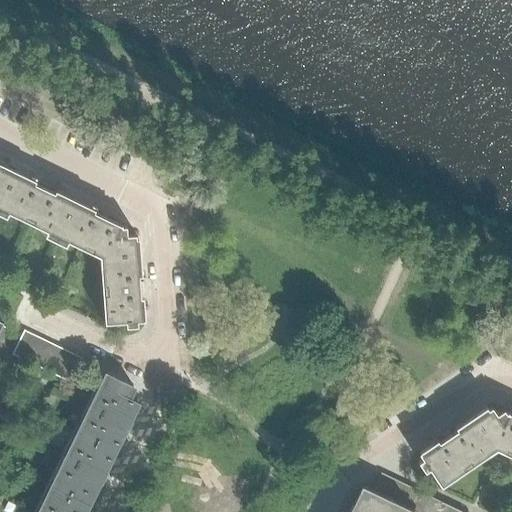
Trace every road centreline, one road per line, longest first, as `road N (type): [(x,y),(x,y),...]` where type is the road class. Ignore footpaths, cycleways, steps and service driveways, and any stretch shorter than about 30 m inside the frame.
road 1 (residential): [(166,372),(160,217),(146,202),(0,133)]
road 2 (residential): [(511,381),(474,375),(353,459),(323,511)]
road 3 (residential): [(106,511),(166,372)]
road 4 (residential): [(166,372),(28,311)]
